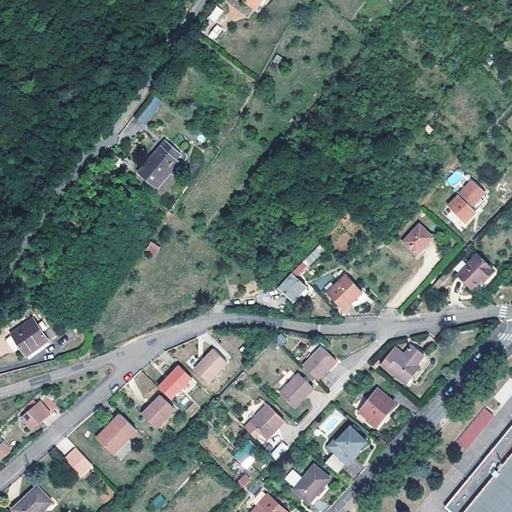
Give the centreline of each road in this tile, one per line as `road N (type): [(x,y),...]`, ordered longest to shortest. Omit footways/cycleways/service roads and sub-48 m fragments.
road 1 (residential): [(155,341),(225,321),(338,330),(511,312)]
road 2 (residential): [(0,268),(203,0)]
road 3 (residential): [(342,511),(511,331)]
road 4 (residential): [(0,483),(155,341)]
road 5 (residential): [(0,395),(155,341)]
